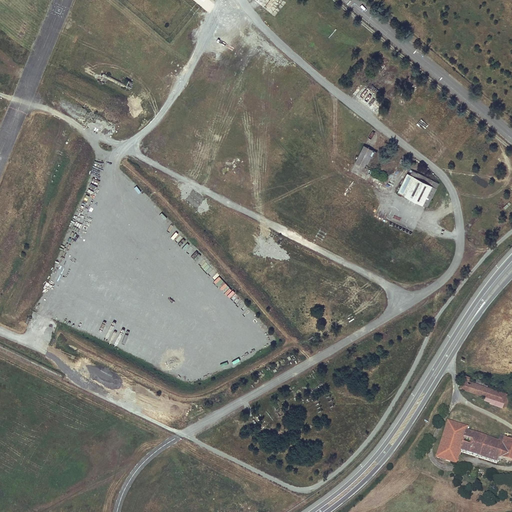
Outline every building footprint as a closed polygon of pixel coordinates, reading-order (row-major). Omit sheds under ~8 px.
[(363,145),(355,163),(364,167),(367,162),(369,162),(374,152),(372,152),(373,150),(363,145)] [(410,175),(437,188),(439,184),(412,170),(410,175)] [(397,192),(427,207),(437,188),(410,175),(407,173),(397,192)] [(460,387),(485,396),(491,398),(490,401),(489,403),(502,407),(506,394),(488,387),(489,383),(478,379),(476,383),(469,380),(470,377),(465,374),(464,378),(463,378),(460,387)] [(501,435),(499,441),(467,431),(469,428),(450,422),(437,458),(456,464),(461,450),(497,462),(499,458),(511,461),(511,441),(506,440),(507,437),(501,435)] [(470,474),(483,478),(485,470),(472,467),(472,469),(469,468),(469,470),(471,471),(470,474)]
